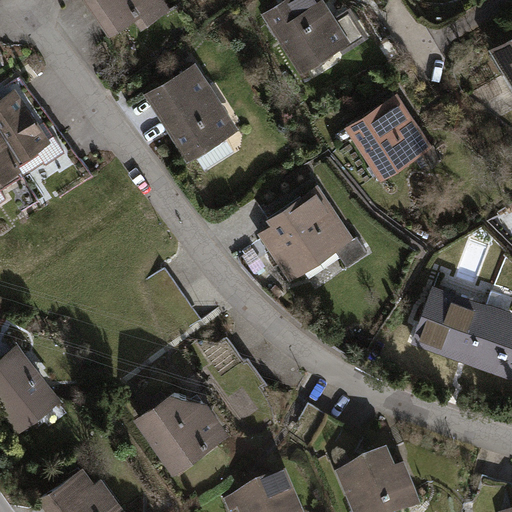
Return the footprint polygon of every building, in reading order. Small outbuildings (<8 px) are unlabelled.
[(171,10),(163,0),(81,0),(109,40),(136,21),(141,30),(171,10)] [(325,0),(283,0),(263,13),(302,74),(363,35),(349,13),(339,20),(325,0)] [(511,35),(489,50),(511,87),(511,35)] [(197,62),(145,96),(188,163),(240,129),(197,62)] [(0,185),(23,170),(20,165),(54,142),(17,86),(0,97),(0,185)] [(396,92),(343,127),(380,182),(433,147),(396,92)] [(354,240),(319,186),(268,220),(272,226),(260,234),(290,281),(354,240)] [(511,311),(431,283),(410,344),(511,380),(511,311)] [(19,343),(0,357),(0,410),(19,434),(63,400),(19,343)] [(172,393),(132,420),(174,478),(234,436),(202,392),(192,399),(172,393)] [(390,456),(339,477),(353,511),(417,511),(423,510),(407,471),(398,474),(390,456)] [(84,466),(36,502),(43,511),(119,511),(124,508),(102,478),(96,482),(84,466)] [(303,511),(289,476),(225,503),(228,511),(303,511)]
